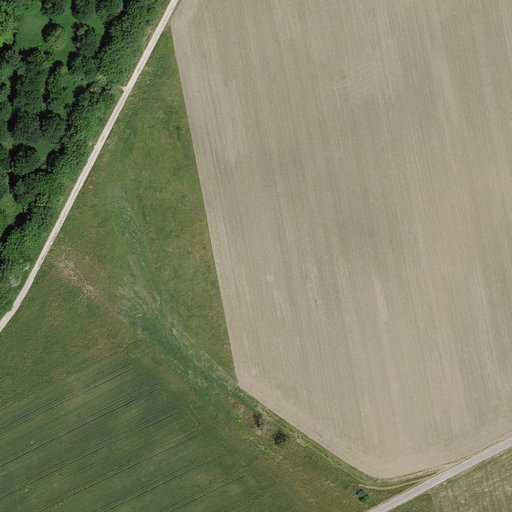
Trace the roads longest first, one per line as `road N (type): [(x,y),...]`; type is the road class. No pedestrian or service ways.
road 1 (track): [(0,329),(174,0)]
road 2 (track): [(511,438),(373,511)]
